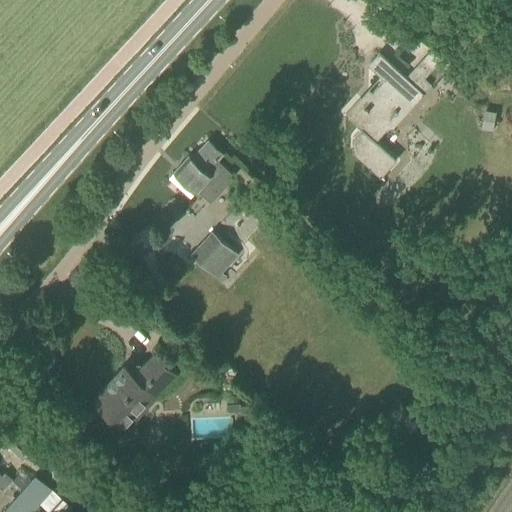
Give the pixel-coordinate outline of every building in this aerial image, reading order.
[(424,94),(379,53),(369,64),(385,79),(365,102),(361,98),(346,114),(361,127),(352,137),(351,150),(380,176),(396,159),(376,141),(389,126),(392,129),(424,94)] [(494,129),(496,116),(497,112),(492,111),(485,109),(480,134),(488,136),(492,137),(494,129)] [(218,160),(224,154),(209,140),(194,157),(190,154),(174,171),(197,192),(199,191),(211,202),(235,176),(218,160)] [(189,253),(220,282),(226,275),(222,271),(239,253),(212,228),(189,253)] [(93,399),(125,428),(178,374),(155,352),(145,363),(137,363),(134,362),(132,357),(132,354),(124,350),(123,358),(124,365),(93,399)] [(241,397),(228,398),(229,413),(240,413),(240,418),(259,417),(258,400),(241,400),(241,397)] [(14,428),(3,440),(22,458),(33,446),(14,428)] [(39,502),(49,511),(75,511),(76,511),(71,507),(73,506),(35,472),(31,478),(24,487),(39,502)] [(0,474),(0,486),(3,489),(9,482),(0,474)] [(7,506),(13,511),(30,511),(39,502),(24,487),(16,496),(7,506)]
